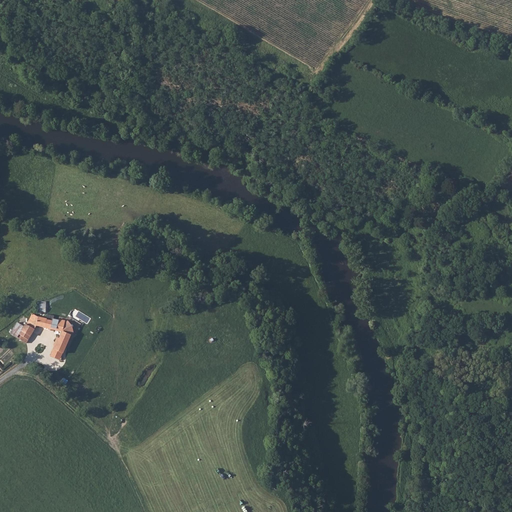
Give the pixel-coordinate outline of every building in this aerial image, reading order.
[(46,313),(46,302),(38,302),(38,313),(46,313)] [(36,326),(52,329),(54,319),(54,317),(47,315),(46,319),(37,317),(33,314),(27,324),(26,324),(24,327),(17,337),(26,344),(36,326)] [(64,323),(65,321),(54,319),(52,329),(62,331),(59,338),(57,337),(53,345),(55,346),(49,356),(59,360),(62,353),(63,354),(72,331),(72,329),(72,327),(70,325),(68,324),(64,323)] [(10,333),(17,337),(24,327),(17,323),(10,333)] [(0,362),(2,365),(13,354),(8,349),(0,356),(0,362)] [(45,378),(48,373),(37,365),(34,369),(45,378)]
